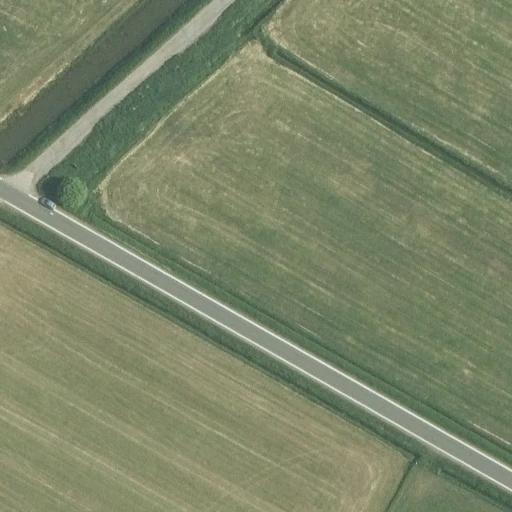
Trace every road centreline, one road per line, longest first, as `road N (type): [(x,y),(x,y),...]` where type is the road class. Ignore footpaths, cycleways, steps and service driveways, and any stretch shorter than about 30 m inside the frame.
road 1 (tertiary): [(511,483),(0,191)]
road 2 (track): [(8,195),(226,0)]
